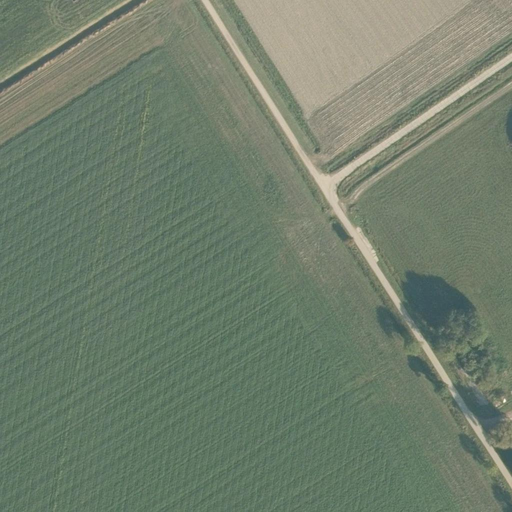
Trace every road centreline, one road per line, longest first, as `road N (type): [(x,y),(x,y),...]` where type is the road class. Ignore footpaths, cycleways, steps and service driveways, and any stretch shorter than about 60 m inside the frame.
road 1 (unclassified): [(204,0),(511,483)]
road 2 (track): [(323,187),(511,57)]
